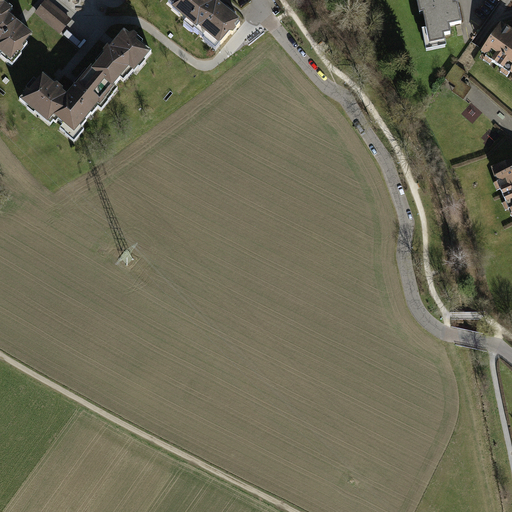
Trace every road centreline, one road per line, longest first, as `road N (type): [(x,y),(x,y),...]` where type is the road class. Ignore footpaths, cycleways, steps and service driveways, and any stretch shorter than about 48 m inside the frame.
road 1 (residential): [(511,357),(448,334),(415,305),(404,263),(407,229),(386,162),(354,108),(271,24)]
road 2 (track): [(0,357),(293,511)]
